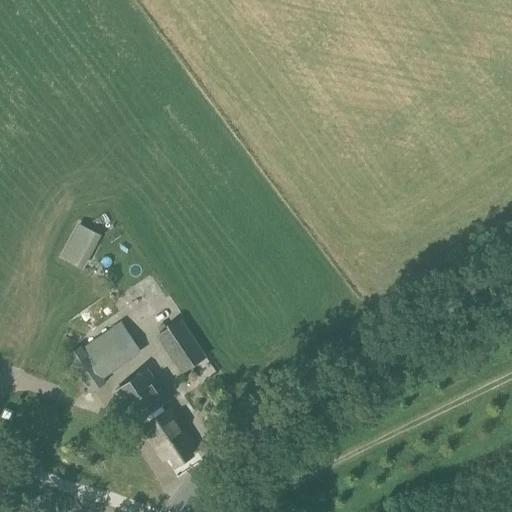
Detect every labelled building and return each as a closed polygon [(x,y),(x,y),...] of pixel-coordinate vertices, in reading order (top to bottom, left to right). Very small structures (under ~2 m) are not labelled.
[(80,267),(94,241),(75,231),(61,257),(80,267)] [(157,336),(182,373),(205,357),(180,320),(157,336)] [(82,346),(68,356),(92,392),(106,382),(101,375),(136,350),(120,324),(82,347),(82,346)] [(145,371),(114,393),(135,423),(141,419),(146,426),(165,413),(160,406),(166,402),(145,371)] [(146,426),(143,428),(165,460),(170,456),(177,465),(191,455),(185,446),(190,442),(168,410),(165,413),(146,426)]
